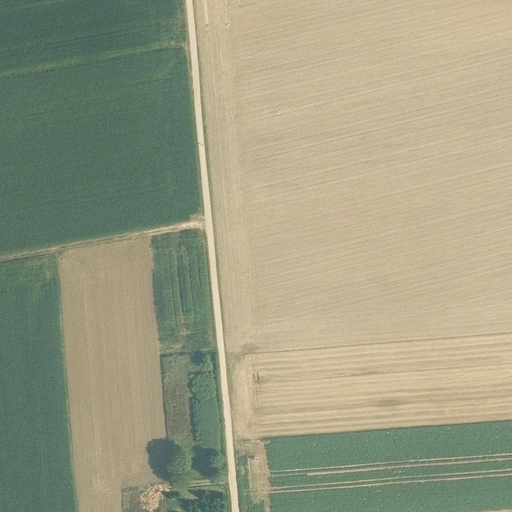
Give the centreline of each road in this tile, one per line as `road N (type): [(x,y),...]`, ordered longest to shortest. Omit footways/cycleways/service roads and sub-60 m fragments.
road 1 (track): [(234,511),(188,0)]
road 2 (track): [(208,223),(0,259)]
